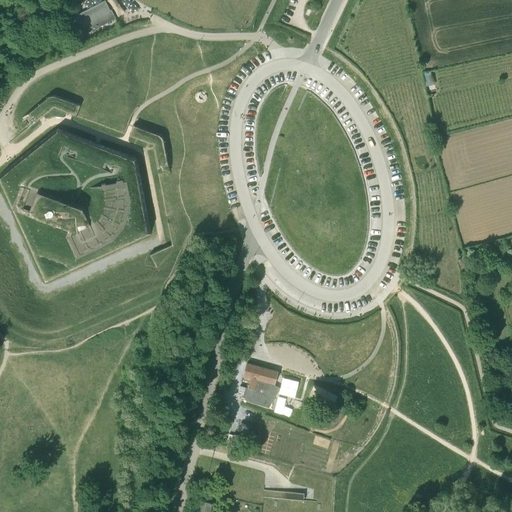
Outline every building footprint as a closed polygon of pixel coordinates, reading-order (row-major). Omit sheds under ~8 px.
[(77,17),(86,34),(112,20),(117,18),(107,1),(77,17)] [(77,117),(81,106),(55,96),(51,96),(50,96),(48,97),(23,118),(26,120),(28,123),(30,121),(33,126),(42,118),(56,109),(77,117)] [(136,124),(134,124),(130,137),(153,145),(157,167),(158,167),(168,165),(164,140),(163,139),(163,138),(161,136),(160,135),(135,126),(136,124)] [(0,172),(0,187),(43,283),(151,235),(136,159),(97,144),(56,128),(0,172)] [(253,396),(251,402),(269,407),(280,388),(275,385),(279,371),(247,363),(243,376),(251,378),(248,388),(249,388),(247,394),(253,396)] [(217,511),(219,504),(212,502),(213,496),(204,494),(203,500),(201,500),(199,511),(217,511)]
